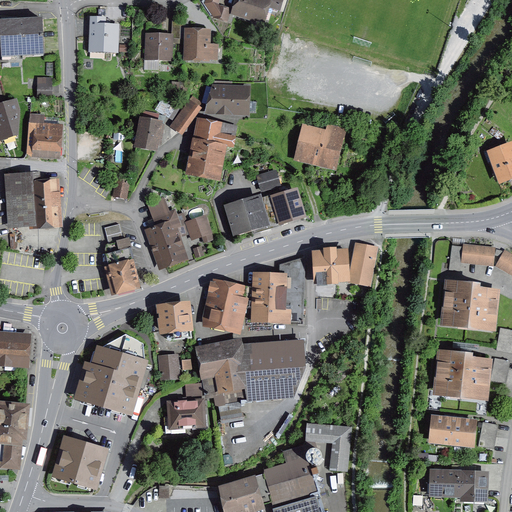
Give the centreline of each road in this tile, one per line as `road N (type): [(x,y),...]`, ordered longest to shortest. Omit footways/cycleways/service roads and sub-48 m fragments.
road 1 (secondary): [(511,211),(314,236),(77,323)]
road 2 (unknown): [(438,211),(404,511)]
road 3 (unknown): [(511,65),(445,179),(438,211)]
road 4 (unclassified): [(73,170),(67,8)]
road 5 (secondary): [(23,493),(59,343)]
road 6 (unclassified): [(61,311),(56,278),(73,170)]
